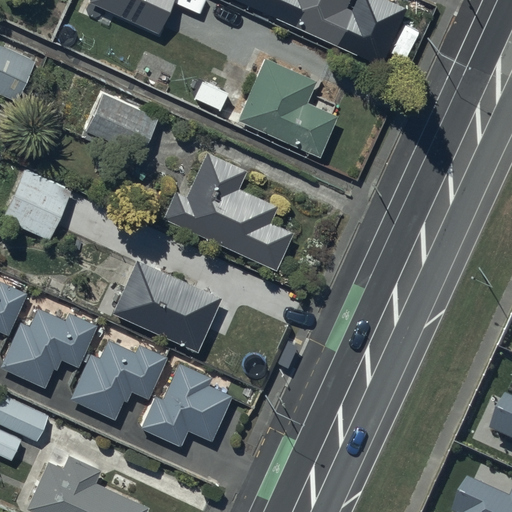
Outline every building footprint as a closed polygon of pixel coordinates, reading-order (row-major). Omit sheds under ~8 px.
[(155,0),(154,4),(190,20),(189,22),(224,38),(240,5),(229,0),(155,0)] [(277,0),(273,10),(356,47),(372,12),(344,0),(277,0)] [(0,39),(0,88),(16,95),(34,55),(0,39)] [(262,49),(234,112),(316,149),(335,108),(303,94),(313,72),(262,49)] [(156,110),(100,84),(82,123),(138,149),(156,110)] [(173,183),(160,211),(272,263),(290,226),(268,215),(276,200),(235,181),(243,163),(204,145),(184,188),(173,183)] [(71,183),(23,162),(1,212),(49,233),(71,183)] [(133,251),(108,305),(195,345),(220,291),(133,251)] [(0,326),(8,330),(27,289),(0,276),(0,326)] [(20,314),(0,356),(0,359),(44,381),(53,362),(55,363),(60,353),(75,360),(95,319),(66,305),(63,312),(38,300),(29,319),(20,314)] [(89,346),(66,391),(111,413),(120,394),(124,396),(129,385),(145,393),(166,351),(137,337),(132,346),(106,333),(97,350),(89,346)] [(209,370),(176,356),(160,392),(153,389),(139,422),(177,439),(184,425),(209,436),(230,389),(206,378),(209,370)] [(3,388),(0,394),(0,418),(35,435),(47,409),(3,388)] [(0,424),(0,448),(11,453),(20,433),(0,424)] [(45,453),(23,502),(45,511),(140,511),(146,500),(93,476),(99,462),(67,448),(61,461),(45,453)]
